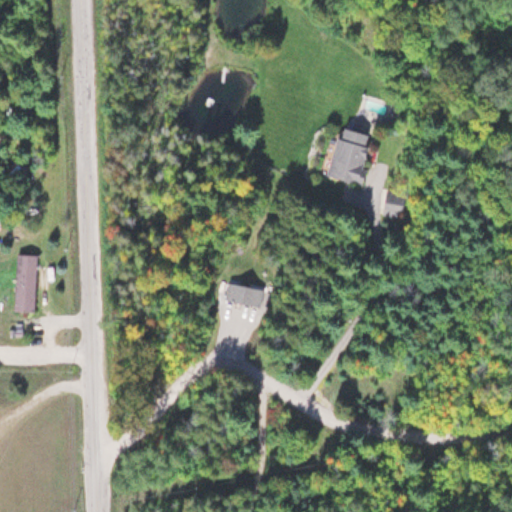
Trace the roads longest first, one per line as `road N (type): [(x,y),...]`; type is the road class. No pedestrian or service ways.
road 1 (residential): [(101,511),(82,0)]
road 2 (residential): [(100,468),(214,367),(235,367),(344,425),(511,439)]
